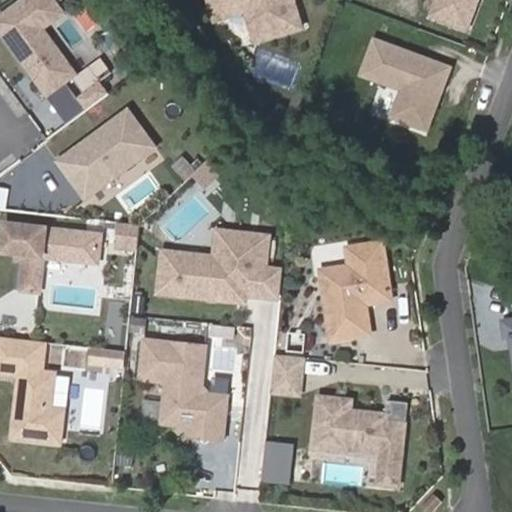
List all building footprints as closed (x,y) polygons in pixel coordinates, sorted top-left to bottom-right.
[(55,0),(19,0),(0,14),(0,35),(28,74),(31,72),(34,76),(34,80),(46,97),(66,83),(78,74),(44,29),(47,26),(41,17),(58,4),(55,0)] [(299,28),(290,0),(205,0),(209,10),(232,3),(248,11),(257,41),(299,28)] [(432,0),(427,16),(464,30),(475,0),(432,0)] [(424,130),(447,68),(371,39),(358,75),(399,90),(388,117),(424,130)] [(76,96),(85,109),(108,92),(99,80),(76,96)] [(66,83),(46,97),(65,123),(85,109),(76,96),(66,83)] [(154,147),(126,110),(56,161),(84,199),(98,188),(95,183),(118,166),(122,171),(154,147)] [(117,221),(114,246),(134,248),(137,223),(117,221)] [(2,223),(0,238),(0,251),(24,254),(20,289),(37,291),(41,256),(95,262),(99,234),(2,223)] [(229,230),(213,229),(211,255),(226,257),(229,230)] [(264,266),(267,234),(229,230),(226,257),(211,255),(159,249),(154,292),(219,299),(220,292),(244,295),(261,297),(264,266)] [(379,242),(343,247),(346,266),(333,268),(334,274),(318,276),(327,339),(366,334),(361,300),(370,299),(370,301),(387,299),(379,242)] [(280,268),(264,266),(261,297),(277,299),(280,268)] [(317,270),(318,276),(334,274),(333,268),(317,270)] [(244,295),(220,292),(219,299),(243,301),(244,295)] [(507,336),(511,370),(511,317),(498,319),(501,337),(507,336)] [(302,334),(285,332),(283,350),(300,352),(302,334)] [(44,341),(0,335),(0,372),(17,374),(21,375),(20,383),(15,387),(10,436),(59,442),(63,408),(50,407),(54,371),(41,370),(44,341)] [(203,345),(140,339),(136,376),(164,379),(159,421),(186,423),(198,425),(197,436),(221,438),(226,395),(206,393),(199,384),(203,345)] [(124,350),(104,347),(102,362),(122,364),(124,350)] [(300,356),(271,353),(269,373),(298,376),(300,356)] [(69,373),(54,371),(50,407),(63,408),(65,408),(69,373)] [(298,376),(269,373),(267,390),(296,393),(298,376)] [(313,402),(347,406),(347,400),(314,396),(313,402)] [(381,421),(400,423),(403,403),(383,401),(382,414),(381,421)] [(373,484),(393,486),(400,423),(381,421),(382,414),(346,410),(347,406),(313,402),(308,448),(341,452),(342,447),(377,451),(373,484)] [(197,436),(198,425),(186,423),(185,434),(197,436)] [(280,442),(265,440),(262,460),(271,461),(278,455),(280,442)] [(262,460),(260,480),(285,482),(289,443),(280,442),(278,455),(271,461),(262,460)] [(429,493),(421,502),(429,509),(437,501),(429,493)]
